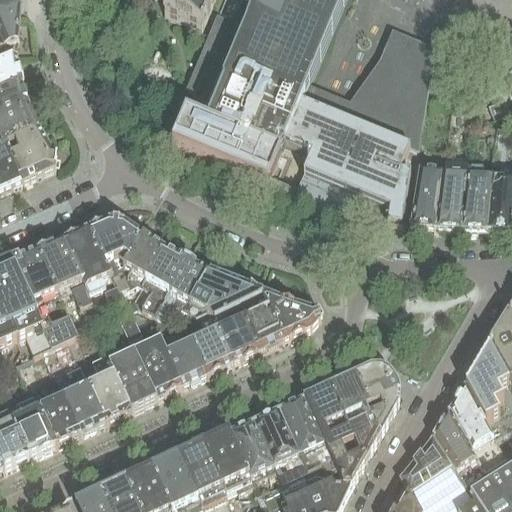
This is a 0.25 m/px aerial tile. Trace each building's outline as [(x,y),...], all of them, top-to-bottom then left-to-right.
[(146,0),(168,9),(167,9),(167,11),(163,21),(201,36),(215,0),(146,0)] [(415,177),(426,111),(430,88),(436,73),(436,72),(386,52),(379,67),(349,108),(309,92),(346,0),(267,0),(264,9),(257,6),(256,7),(264,10),(253,36),(229,27),(217,22),(185,97),(194,101),(172,154),(267,194),(271,186),(270,185),(284,151),(311,162),(293,205),(345,226),(378,231),(384,217),(390,219),(388,233),(401,235),(410,181),(400,180),(405,168),(415,172),(414,177),(415,177)] [(15,66),(19,21),(20,12),(14,8),(0,13),(0,50),(7,69),(15,66)] [(0,100),(20,93),(19,91),(15,66),(7,69),(0,71),(0,100)] [(0,128),(27,117),(20,93),(0,100),(0,128)] [(503,106),(488,112),(494,127),(509,121),(503,106)] [(0,153),(0,154),(38,139),(28,119),(27,117),(0,128),(0,153)] [(38,139),(0,154),(55,173),(57,168),(39,141),(38,139)] [(0,200),(19,192),(0,154),(0,153),(0,200)] [(19,192),(53,178),(55,173),(0,154),(19,192)] [(419,177),(410,236),(435,238),(444,181),(446,170),(437,168),(435,180),(419,177)] [(462,239),(467,182),(444,181),(435,238),(462,239)] [(492,182),(467,182),(462,239),(486,239),(492,184),(492,182)] [(511,183),(492,184),(486,239),(511,238),(511,183)] [(88,236),(108,284),(118,280),(118,277),(114,267),(118,266),(116,228),(108,227),(88,236)] [(118,277),(118,280),(143,242),(124,229),(116,228),(118,266),(119,265),(122,273),(118,277)] [(115,301),(108,284),(88,236),(59,248),(89,314),(94,311),(91,306),(104,300),(116,326),(125,322),(115,301)] [(118,280),(108,284),(115,301),(125,322),(138,316),(133,307),(124,311),(119,300),(136,292),(141,295),(165,256),(143,242),(118,280)] [(59,248),(34,259),(56,307),(72,300),(80,318),(89,314),(59,248)] [(153,327),(153,326),(188,268),(165,256),(141,295),(133,307),(138,316),(153,326),(153,327)] [(56,307),(34,259),(7,271),(48,356),(78,343),(70,324),(53,330),(45,312),(56,307)] [(178,314),(184,318),(209,279),(188,268),(153,326),(153,327),(160,341),(165,331),(168,333),(178,314)] [(7,271),(0,273),(0,324),(12,351),(9,352),(16,369),(48,356),(7,271)] [(204,321),(256,297),(209,279),(184,318),(196,324),(204,321)] [(261,299),(259,300),(270,324),(316,318),(281,307),(261,299)] [(234,311),(237,317),(250,311),(254,319),(240,325),(256,360),(281,348),(270,324),(259,300),(234,311)] [(209,323),(210,324),(230,372),(256,360),(240,325),(219,336),(215,327),(237,317),(234,311),(209,323)] [(511,317),(509,320),(510,321),(502,335),(501,334),(500,336),(501,337),(492,351),(491,350),(489,353),(490,354),(489,355),(509,392),(511,397),(511,317)] [(316,318),(270,324),(281,348),(310,335),(320,326),(316,318)] [(132,361),(133,360),(154,407),(181,395),(157,348),(145,353),(136,333),(150,328),(137,319),(117,328),(132,361)] [(97,323),(82,330),(87,341),(102,333),(97,323)] [(12,351),(0,324),(0,355),(9,352),(12,351)] [(203,341),(188,347),(205,384),(230,372),(210,324),(198,330),(203,341)] [(157,348),(181,395),(205,384),(188,347),(177,352),(173,341),(157,348)] [(509,392),(489,355),(465,392),(466,394),(484,428),(497,420),(492,412),(503,407),(499,398),(509,392)] [(103,365),(128,419),(154,407),(133,360),(132,361),(109,371),(106,364),(103,365)] [(77,375),(76,375),(101,432),(128,419),(103,365),(91,370),(100,388),(86,394),(77,375)] [(75,444),(101,432),(76,375),(65,380),(74,400),(61,406),(53,389),(51,390),(75,444)] [(388,379),(384,377),(379,375),(370,375),(353,383),(357,393),(354,395),(368,424),(378,446),(398,411),(399,401),(397,393),(394,386),(388,379)] [(0,400),(6,415),(15,411),(0,376),(0,400)] [(345,434),(368,424),(354,395),(357,393),(353,383),(327,396),(345,434)] [(31,406),(29,407),(50,456),(75,444),(51,390),(43,393),(47,404),(33,410),(31,406)] [(464,393),(448,418),(489,488),(511,474),(484,428),(466,394),(464,393)] [(345,434),(327,396),(302,407),(320,445),(345,434)] [(4,421),(25,468),(50,456),(29,407),(5,417),(7,420),(4,421)] [(332,469),(320,445),(302,407),(280,418),(307,479),(332,469)] [(307,480),(307,479),(280,418),(254,430),(273,474),(281,492),(307,480)] [(432,445),(449,472),(468,502),(489,488),(448,418),(432,445)] [(0,480),(25,468),(4,421),(0,422),(0,480)] [(367,465),(378,446),(368,424),(345,434),(357,461),(367,465)] [(254,430),(228,442),(248,485),(273,474),(254,430)] [(351,495),(367,465),(357,461),(345,434),(320,445),(332,469),(339,485),(330,488),(334,493),(343,495),(351,495)] [(251,491),(248,485),(228,442),(201,455),(223,504),(251,491)] [(409,501),(449,472),(432,445),(400,485),(405,493),(409,501)] [(195,511),(205,511),(223,504),(201,455),(175,467),(195,511)] [(166,511),(195,511),(175,467),(150,478),(166,511)] [(473,511),(474,511),(468,502),(449,472),(409,501),(414,511),(473,511)] [(511,511),(511,472),(511,474),(489,488),(468,502),(474,511),(511,511)] [(342,511),(351,495),(343,495),(334,493),(330,488),(323,477),(262,505),(265,511),(342,511)] [(166,511),(150,478),(124,489),(134,511),(166,511)] [(134,511),(124,489),(99,500),(104,511),(134,511)] [(250,492),(255,502),(261,500),(257,489),(250,492)] [(414,511),(409,501),(405,493),(393,511),(414,511)] [(104,511),(99,500),(74,511),(104,511)]
